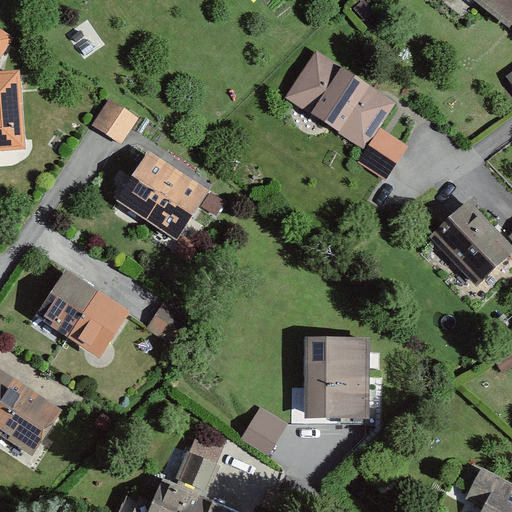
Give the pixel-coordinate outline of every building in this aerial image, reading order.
[(511,29),(511,0),(473,0),(511,30),(511,29)] [(0,30),(0,58),(14,41),(0,30)] [(398,106),(320,55),(289,103),(367,153),(398,106)] [(0,153),(27,152),(21,73),(0,74),(0,153)] [(110,98),(88,125),(120,142),(140,119),(110,98)] [(384,130),(363,163),(387,180),(410,148),(384,130)] [(209,196),(150,156),(117,205),(176,245),(209,196)] [(511,255),(511,249),(471,205),(434,239),(477,287),(511,255)] [(132,316),(70,274),(38,320),(101,362),(132,316)] [(166,303),(150,327),(173,344),(192,319),(166,303)] [(369,342),(306,342),(306,421),(368,422),(369,342)] [(65,414),(0,372),(0,436),(36,460),(65,414)] [(260,407),(243,440),(272,455),(289,422),(260,407)] [(196,435),(179,477),(209,490),(223,449),(196,435)] [(511,511),(511,488),(485,474),(470,504),(483,511),(482,511),(511,511)] [(228,511),(163,485),(151,511),(228,511)]
